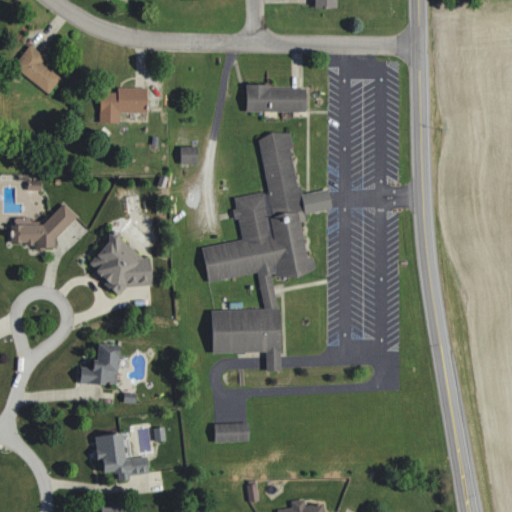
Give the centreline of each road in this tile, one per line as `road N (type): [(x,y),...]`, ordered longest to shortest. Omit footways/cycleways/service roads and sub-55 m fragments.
road 1 (residential): [(418,45),(376,35),(175,34),(107,25),(62,0),(257,34)]
road 2 (primary): [(468,511),(425,260),(417,0)]
road 3 (residential): [(49,342),(63,331),(62,300),(26,292),(15,314),(27,357),(49,342)]
